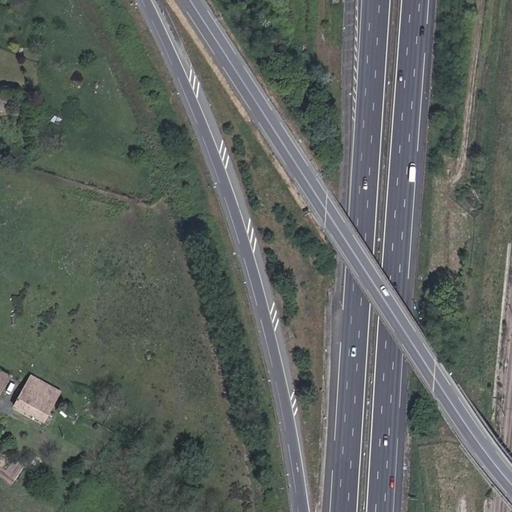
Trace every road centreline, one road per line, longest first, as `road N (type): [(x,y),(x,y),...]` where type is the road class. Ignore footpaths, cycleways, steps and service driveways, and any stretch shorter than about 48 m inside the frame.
road 1 (primary): [(511,485),(191,0)]
road 2 (motorway): [(143,0),(233,187),(270,315),(305,511)]
road 3 (motorway): [(386,511),(422,0)]
road 4 (motorway): [(375,0),(342,511)]
road 5 (track): [(446,188),(463,154),(481,0)]
road 6 (track): [(74,0),(87,28),(83,52),(0,63)]
